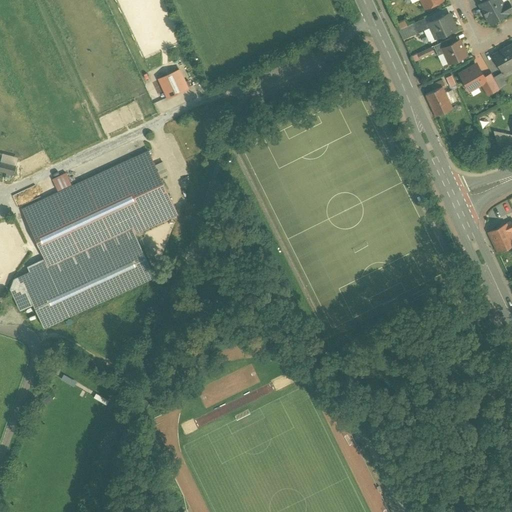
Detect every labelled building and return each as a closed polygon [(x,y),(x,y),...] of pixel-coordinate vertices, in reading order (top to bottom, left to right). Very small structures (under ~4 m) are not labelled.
[(421,0),(426,8),(443,1),(442,0),(421,0)] [(487,0),(480,5),(490,23),(511,11),(511,8),(508,1),(503,4),(500,0),(487,0)] [(449,14),(429,23),(431,27),(424,30),(429,41),(456,29),(449,14)] [(424,18),(413,24),(417,34),(424,30),(431,27),(429,23),(427,24),(424,18)] [(413,24),(399,30),(403,40),(417,34),(413,24)] [(450,39),(433,46),(438,56),(444,53),(443,48),(452,44),(450,39)] [(452,44),(443,48),(444,53),(446,56),(448,55),(451,62),(455,60),(456,61),(461,59),(461,57),(466,55),(467,54),(464,46),(462,46),(460,40),(452,44)] [(511,45),(503,50),(493,55),(494,56),(502,72),(503,73),(511,67),(511,66),(511,65),(511,63),(511,45)] [(432,47),(412,55),(415,62),(435,53),(432,47)] [(477,64),(459,74),(469,91),(481,84),(487,80),(485,77),(477,64)] [(179,69),(157,79),(166,98),(188,88),(179,69)] [(450,72),(444,74),(450,87),(456,84),(450,72)] [(491,73),(485,77),(487,80),(481,84),(487,96),(500,89),(491,73)] [(424,93),(434,116),(453,107),(441,79),(438,81),(441,86),(424,93)] [(511,138),(511,137),(499,141),(501,147),(511,144),(511,138)] [(176,214),(147,149),(73,183),(67,170),(50,178),(56,191),(20,207),(44,260),(26,268),(29,275),(15,281),(12,291),(21,310),(34,303),(44,325),(152,277),(133,233),(176,214)] [(0,171),(13,175),(18,157),(2,153),(0,159),(0,171)] [(506,224),(489,232),(498,252),(511,244),(511,237),(510,232),(511,230),(511,221),(506,224)] [(233,282),(217,276),(216,275),(216,273),(215,272),(214,271),(212,271),(210,271),(208,271),(206,271),(205,272),(204,274),(203,276),(203,278),(204,280),(205,282),(206,283),(208,284),(210,284),(229,292),(233,282)] [(69,378),(66,382),(73,386),(76,382),(69,378)]
